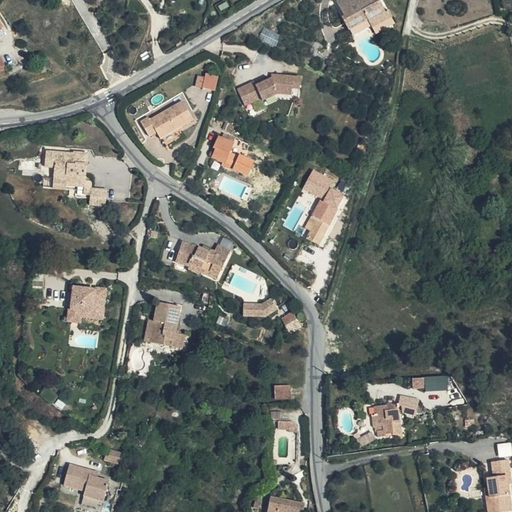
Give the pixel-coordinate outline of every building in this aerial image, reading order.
[(382,12),(384,12),(377,0),(335,0),(342,15),(339,17),(345,28),(364,19),(365,20),(381,13),(382,12)] [(382,12),(381,13),(365,20),(368,26),(385,17),(386,17),(390,15),(387,10),(384,12),(382,12)] [(266,26),(259,40),(276,47),(282,34),(266,26)] [(211,85),(214,71),(202,68),(199,83),(211,85)] [(285,93),(286,86),(287,86),(290,88),(294,87),(295,76),(295,75),(273,73),(272,77),(266,76),(264,77),(251,82),(249,79),(232,85),(238,101),(247,98),(255,95),(256,96),(270,91),(285,93)] [(255,95),(247,98),(250,107),(258,103),(256,96),(255,95)] [(175,124),(188,116),(177,98),(145,116),(143,113),(135,118),(144,132),(151,128),(161,144),(180,133),(175,124)] [(228,138),(230,133),(220,128),(218,133),(214,132),(210,142),(213,143),(210,152),(220,157),(219,160),(229,164),(235,152),(225,147),(229,138),(228,138)] [(51,151),(51,166),(57,167),(56,179),(69,180),(69,185),(86,186),(86,194),(92,194),(91,206),(107,206),(108,191),(93,190),(93,183),(86,182),(87,174),(84,174),(84,167),(87,167),(88,152),(79,152),(79,153),(51,151)] [(240,155),(235,168),(249,173),(254,161),(240,155)] [(51,168),(50,174),(45,174),(44,186),(53,187),(54,168),(51,168)] [(56,179),(56,189),(68,189),(69,185),(69,180),(56,179)] [(304,228),(309,232),(305,239),(317,246),(336,210),(319,200),(304,228)] [(222,270),(227,261),(230,253),(222,249),(218,248),(216,254),(210,251),(209,254),(200,250),(182,246),(176,265),(191,268),(192,266),(201,271),(200,273),(215,280),(217,282),(222,270)] [(29,292),(42,293),(43,278),(31,277),(29,292)] [(72,291),(69,313),(79,314),(78,319),(102,322),(105,292),(94,290),(94,293),(91,293),(90,296),(83,295),(83,292),(72,291)] [(273,299),(264,304),(267,316),(279,308),(273,299)] [(156,326),(161,302),(156,301),(153,319),(148,319),(146,331),(151,332),(149,342),(162,345),(163,338),(172,339),(171,346),(181,348),(184,334),(174,332),(174,329),(156,326)] [(179,305),(161,302),(156,326),(174,329),(179,305)] [(264,304),(245,303),(245,315),(267,316),(264,304)] [(79,314),(69,313),(67,313),(66,324),(78,325),(78,319),(79,314)] [(295,320),(290,313),(279,320),(284,328),(295,320)] [(300,328),(295,320),(284,328),(289,335),(300,328)] [(450,388),(449,374),(425,377),(426,390),(450,388)] [(424,390),(424,380),(411,380),(412,390),(424,390)] [(275,398),(289,396),(288,384),(274,385),(275,398)] [(416,418),(417,401),(400,399),(399,406),(397,406),(396,409),(403,410),(403,415),(416,418)] [(378,417),(372,418),(374,431),(377,430),(377,435),(379,435),(379,439),(386,439),(386,437),(393,436),(393,437),(402,436),(399,412),(393,412),(393,406),(388,406),(388,408),(378,410),(378,417)] [(286,426),(286,418),(275,418),(275,425),(286,426)] [(290,418),(286,418),(286,426),(286,430),(296,430),(296,425),(290,418)] [(121,455),(104,450),(101,461),(119,465),(121,455)] [(509,476),(511,475),(510,460),(494,463),(496,478),(490,478),(491,488),(492,498),(496,497),(498,511),(511,509),(511,501),(510,483),(509,476)] [(88,477),(89,473),(68,466),(62,486),(83,494),(81,498),(101,504),(107,484),(95,480),(88,477)] [(492,498),(491,488),(487,489),(489,511),(494,511),(498,511),(496,497),(492,498)] [(251,507),(256,508),(260,497),(256,495),(251,507)] [(266,511),(302,511),(304,506),(269,498),(266,511)]
